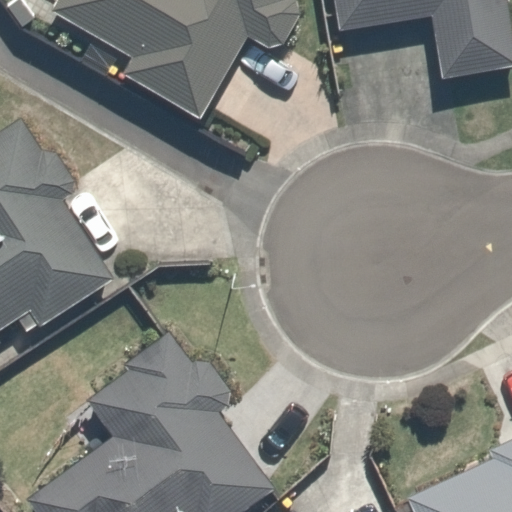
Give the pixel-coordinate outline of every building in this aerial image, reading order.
[(264,41),(282,0),(50,0),(48,5),(123,39),(111,67),(198,105),(233,28),(264,41)] [(500,56),(492,0),(322,0),(325,19),(418,6),(426,66),(500,56)] [(19,105),(15,108),(0,116),(0,327),(99,269),(52,189),(65,182),(19,105)] [(154,331),(78,390),(102,422),(75,443),(19,486),(39,511),(209,511),(261,473),(208,404),(226,390),(189,341),(172,354),(154,331)] [(408,511),(511,511),(511,425),(480,440),(487,455),(401,495),(408,511)]
